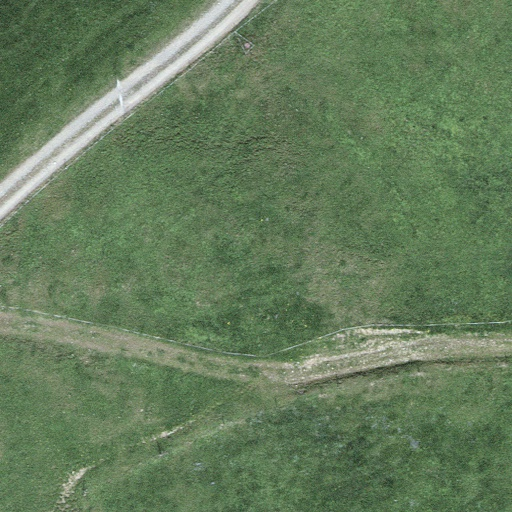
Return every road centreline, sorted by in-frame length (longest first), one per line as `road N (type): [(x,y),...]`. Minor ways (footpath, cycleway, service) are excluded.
road 1 (track): [(511,339),(399,347),(282,369),(0,317)]
road 2 (track): [(240,0),(0,208)]
